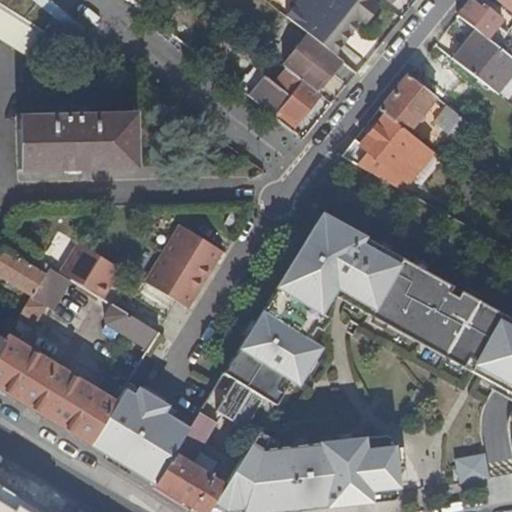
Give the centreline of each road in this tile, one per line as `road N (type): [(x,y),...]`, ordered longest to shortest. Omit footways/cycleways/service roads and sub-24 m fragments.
road 1 (residential): [(284,195),(441,0)]
road 2 (primary): [(117,511),(0,438)]
